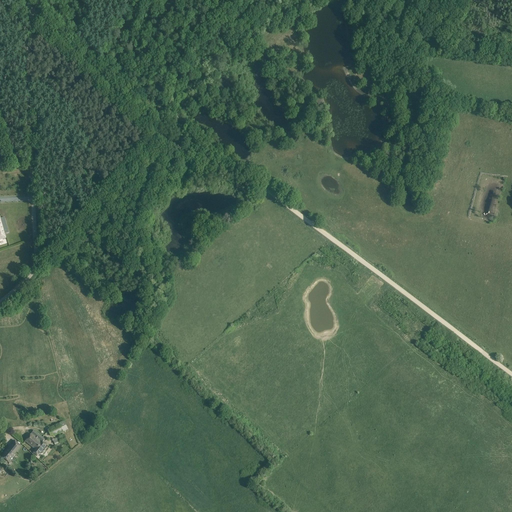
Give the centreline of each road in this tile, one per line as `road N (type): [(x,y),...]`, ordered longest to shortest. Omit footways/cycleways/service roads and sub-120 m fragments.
road 1 (track): [(175,146),(270,193),(511,373)]
road 2 (unclassified): [(0,302),(35,260),(26,69),(33,14),(19,0)]
road 3 (track): [(33,14),(175,146)]
